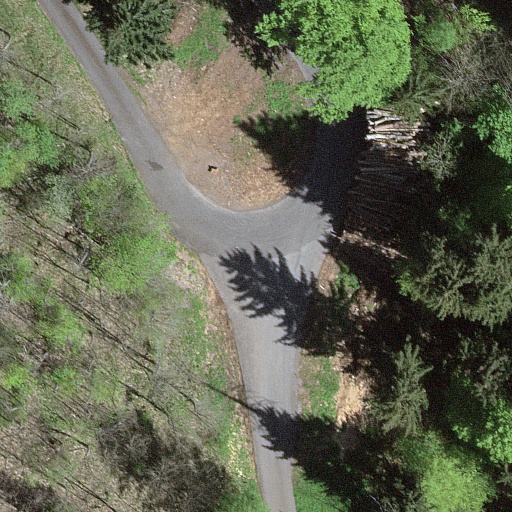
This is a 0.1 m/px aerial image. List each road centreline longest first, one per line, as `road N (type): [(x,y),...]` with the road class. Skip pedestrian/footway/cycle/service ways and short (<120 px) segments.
road 1 (unclassified): [(45,0),(145,161),(204,221),(250,234),(314,216),(334,175),(322,74),(270,0)]
road 2 (track): [(250,234),(298,511)]
